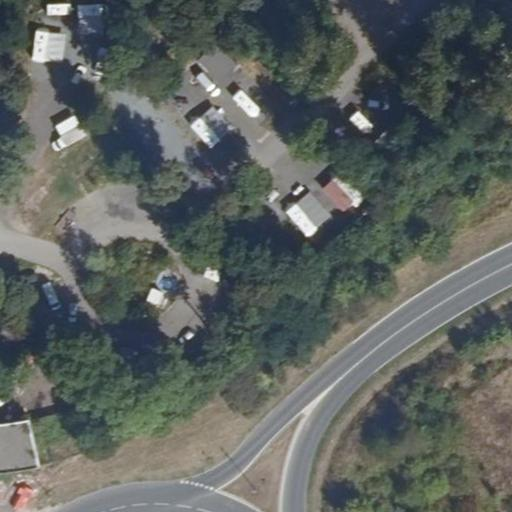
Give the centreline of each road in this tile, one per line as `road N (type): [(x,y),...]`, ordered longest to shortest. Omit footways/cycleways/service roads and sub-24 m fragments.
road 1 (secondary): [(349,368),(179,502)]
road 2 (secondary): [(511,264),(413,319),(349,368)]
road 3 (secondary): [(291,511),(300,454),(349,368)]
